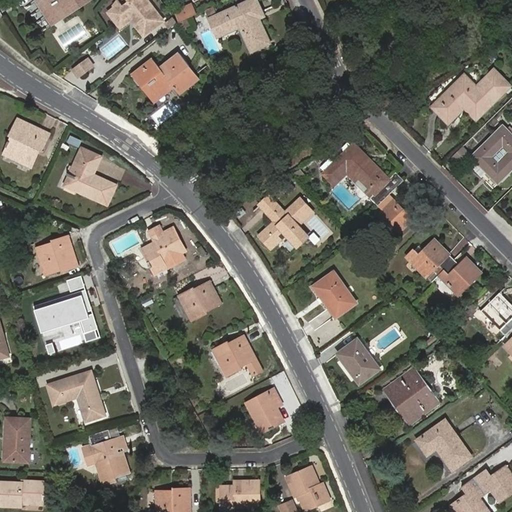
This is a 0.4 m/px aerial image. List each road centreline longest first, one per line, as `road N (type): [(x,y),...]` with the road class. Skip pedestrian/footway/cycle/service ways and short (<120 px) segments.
road 1 (residential): [(332,433),(267,458),(171,460),(159,450),(95,239),(99,228),(185,189)]
road 2 (tertiary): [(185,189),(248,273),(332,433)]
road 3 (residential): [(511,254),(345,76)]
road 4 (tertiary): [(0,63),(185,189)]
road 5 (residential): [(185,189),(345,76)]
road 6 (track): [(465,0),(345,76)]
